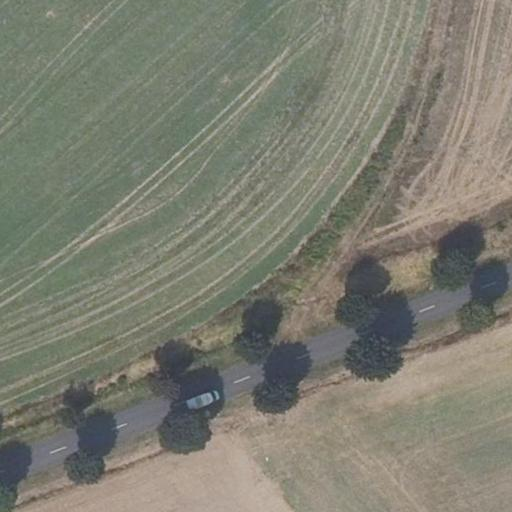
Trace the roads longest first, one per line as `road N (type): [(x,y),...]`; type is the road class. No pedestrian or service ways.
road 1 (tertiary): [(511,275),(0,475)]
road 2 (track): [(448,0),(407,139),(302,310),(304,355)]
